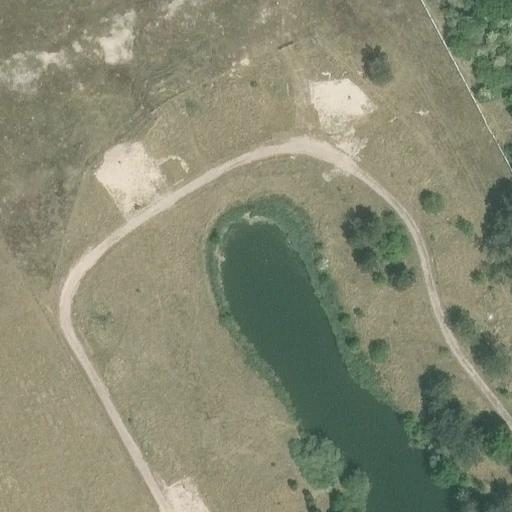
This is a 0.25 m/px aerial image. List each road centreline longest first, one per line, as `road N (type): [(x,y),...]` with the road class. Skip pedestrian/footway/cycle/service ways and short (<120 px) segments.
road 1 (track): [(329,160),(282,154),(224,164),(86,255),(64,282),(60,314),(75,357),(164,511)]
road 2 (track): [(511,427),(451,339),(406,223),(329,160),(310,133),(287,47)]
